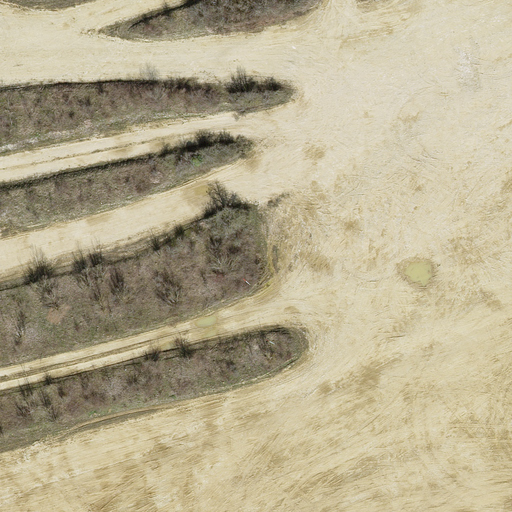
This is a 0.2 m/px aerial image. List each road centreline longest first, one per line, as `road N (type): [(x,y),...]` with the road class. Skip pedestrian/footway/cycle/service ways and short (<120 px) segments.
road 1 (track): [(509,0),(306,106),(0,162)]
road 2 (track): [(511,111),(0,249)]
road 3 (track): [(0,375),(293,309),(511,281)]
road 4 (track): [(476,0),(270,51),(0,68)]
road 5 (track): [(511,472),(422,470),(193,511)]
road 6 (track): [(511,452),(422,470),(307,511)]
